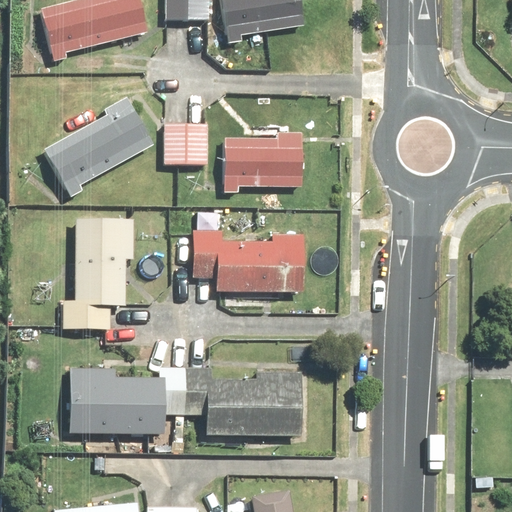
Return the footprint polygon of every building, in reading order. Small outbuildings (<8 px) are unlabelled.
[(130,0),(89,0),(36,16),(51,66),(143,39),(130,0)] [(205,0),(159,0),(159,27),(205,28),(205,0)] [(294,0),(216,0),(226,46),(301,31),(294,0)] [(122,108),(39,158),(67,204),(150,153),(122,108)] [(204,130),(157,129),(156,170),(203,171),(204,130)] [(218,140),(217,193),(295,195),(296,142),(218,140)] [(58,303),(57,340),(106,341),(107,316),(117,317),(118,267),(130,267),(131,224),(68,223),(67,304),(58,303)] [(223,236),(187,235),(186,285),(207,285),(207,299),(294,301),(296,237),(265,237),(265,249),(223,248),(223,236)] [(511,295),(499,299),(511,348),(511,347),(511,295)] [(65,373),(64,440),(161,442),(161,422),(200,423),(200,443),(298,445),(299,378),(253,377),(252,386),(215,385),(216,371),(155,370),(155,383),(112,382),(112,374),(65,373)] [(287,511),(284,494),(246,501),(247,511),(287,511)]
